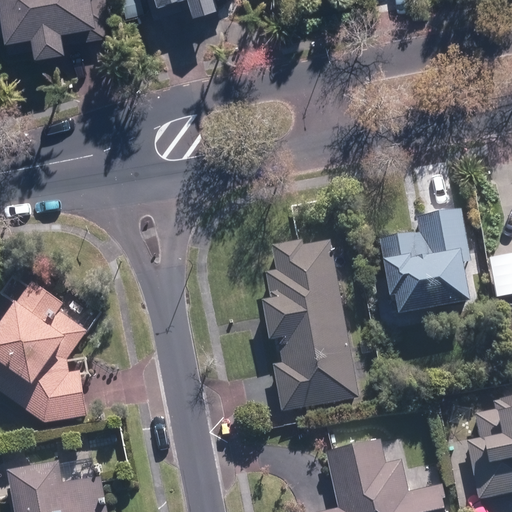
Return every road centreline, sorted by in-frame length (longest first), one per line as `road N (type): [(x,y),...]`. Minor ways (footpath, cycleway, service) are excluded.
road 1 (residential): [(134,149),(221,92),(511,32)]
road 2 (residential): [(511,108),(242,162),(134,149)]
road 3 (residential): [(134,149),(211,511)]
road 4 (residential): [(134,149),(0,172)]
